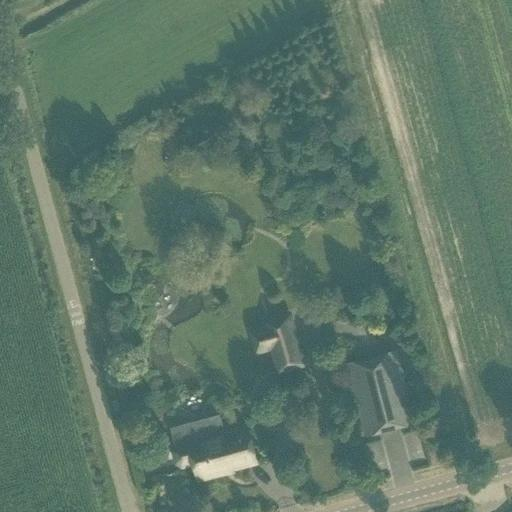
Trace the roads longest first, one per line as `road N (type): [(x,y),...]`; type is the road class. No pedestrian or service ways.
road 1 (unclassified): [(130,511),(0,63)]
road 2 (tertiary): [(337,511),(511,463)]
